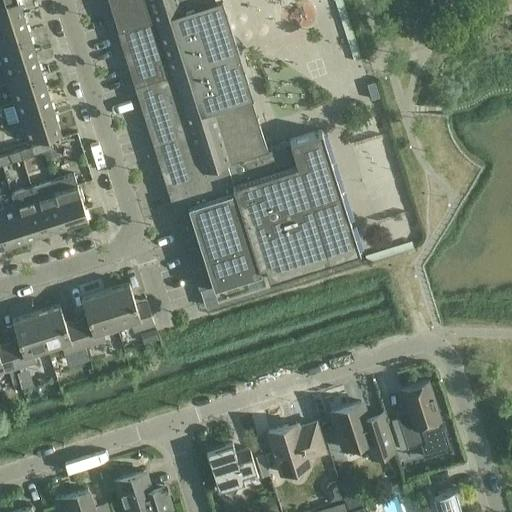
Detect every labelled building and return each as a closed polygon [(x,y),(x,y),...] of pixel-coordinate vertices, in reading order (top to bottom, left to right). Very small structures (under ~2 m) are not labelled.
[(0,0),(0,20),(23,13),(18,0),(0,0)] [(109,0),(118,29),(117,29),(161,169),(166,167),(173,189),(168,190),(199,288),(212,284),(213,287),(261,272),(260,267),(264,266),(269,279),(359,250),(321,129),(290,139),(290,142),(267,149),(224,11),(220,0),(109,0)] [(0,20),(0,41),(29,33),(23,13),(0,20)] [(0,41),(0,56),(2,63),(35,52),(29,33),(0,41)] [(2,63),(8,82),(42,71),(35,52),(2,63)] [(8,82),(14,101),(48,91),(42,71),(8,82)] [(14,101),(20,121),(54,110),(48,91),(14,101)] [(54,110),(20,121),(27,141),(60,130),(54,110)] [(50,140),(41,143),(43,151),(53,148),(50,140)] [(43,151),(41,143),(31,146),(33,154),(43,151)] [(9,153),(0,155),(0,158),(2,164),(12,161),(9,153)] [(43,168),(46,178),(63,172),(61,163),(43,168)] [(74,174),(52,180),(66,224),(88,217),(82,200),(85,199),(81,188),(79,189),(74,174)] [(52,180),(32,187),(46,230),(66,224),(52,180)] [(11,193),(14,203),(25,237),(46,230),(32,187),(11,193)] [(14,203),(0,207),(0,229),(4,243),(25,237),(14,203)] [(129,281),(105,289),(117,325),(130,320),(133,330),(155,323),(147,298),(136,302),(129,281)] [(88,317),(77,321),(85,345),(106,338),(103,329),(117,325),(105,289),(81,297),(88,317)] [(60,303),(36,311),(47,347),(61,342),(64,352),(85,345),(77,321),(66,324),(60,303)] [(18,339),(8,343),(15,367),(36,361),(33,351),(47,347),(36,311),(12,319),(18,339)] [(0,372),(15,367),(8,343),(0,344),(0,372)] [(397,413),(408,447),(425,441),(420,424),(441,418),(428,380),(402,388),(408,409),(397,413)] [(360,442),(366,458),(396,448),(388,423),(371,429),(362,401),(331,410),(343,447),(360,442)] [(268,430),(281,472),(310,463),(307,455),(325,450),(316,421),(289,429),(288,424),(268,430)] [(207,450),(218,488),(226,486),(233,490),(237,482),(259,476),(250,447),(236,452),(233,442),(207,450)] [(143,511),(146,511),(172,511),(164,484),(151,488),(145,470),(116,479),(126,511),(143,511)] [(371,486),(356,490),(359,501),(373,497),(371,486)] [(108,511),(108,509),(97,511),(95,511),(88,487),(55,498),(59,511),(108,511)] [(462,511),(454,487),(433,494),(438,511),(462,511)]
